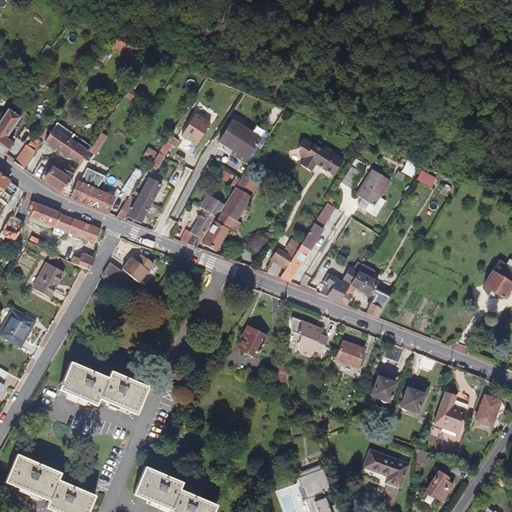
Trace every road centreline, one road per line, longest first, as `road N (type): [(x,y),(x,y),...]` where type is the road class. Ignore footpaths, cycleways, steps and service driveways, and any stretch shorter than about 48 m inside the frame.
road 1 (residential): [(511,381),(227,269)]
road 2 (residential): [(227,269),(176,354),(107,511)]
road 3 (residential): [(116,226),(0,436)]
